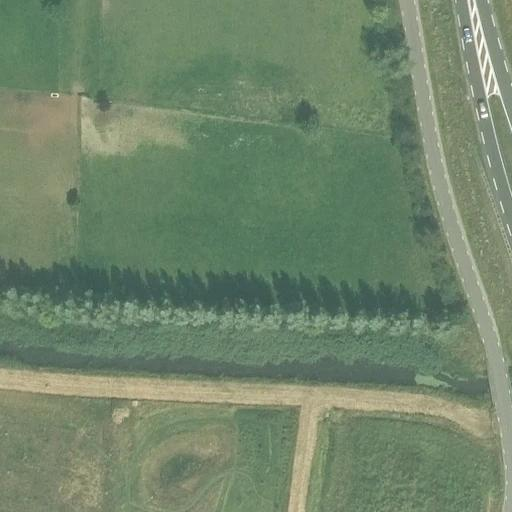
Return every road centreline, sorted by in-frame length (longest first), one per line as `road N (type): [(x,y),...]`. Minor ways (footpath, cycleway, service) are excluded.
road 1 (unclassified): [(406,0),(446,217),(494,358),(511,461)]
road 2 (primary): [(468,0),(479,96),(511,216)]
